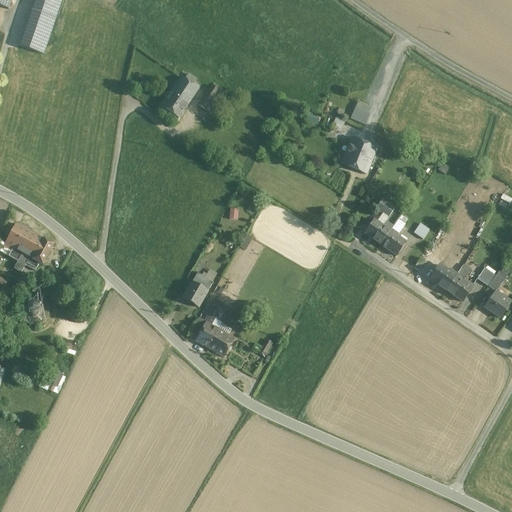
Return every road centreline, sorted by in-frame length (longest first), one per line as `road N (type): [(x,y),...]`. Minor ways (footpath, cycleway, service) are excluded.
road 1 (tertiary): [(0,192),(99,267),(235,395),(453,495)]
road 2 (residential): [(511,358),(356,242)]
road 3 (unclassified): [(511,99),(356,0)]
road 4 (residential): [(453,495),(511,383)]
